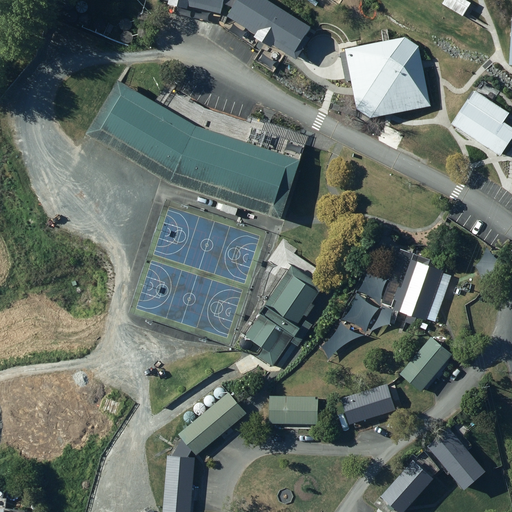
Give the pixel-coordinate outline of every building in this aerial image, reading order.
[(176,0),(176,2),(196,7),(196,4),(228,12),(230,1),(235,4),(237,0),(176,0)] [(263,33),(262,35),(279,46),(280,44),(303,58),(313,42),(308,38),(316,26),(275,0),(237,0),(235,4),(240,6),(234,15),(263,33)] [(352,48),(353,50),(344,52),(350,80),(358,79),(364,108),(378,117),(436,105),(423,46),(410,36),(352,48)] [(96,132),(179,182),(291,218),(309,160),(203,126),(127,80),(96,132)] [(511,111),(481,90),(459,123),(506,155),(511,149),(511,125),(507,122),(511,114),(511,111)] [(403,285),(396,307),(430,319),(448,268),(419,259),(410,287),(403,285)] [(270,347),(264,356),(277,366),(294,341),(301,345),(316,324),(306,317),(308,314),(311,316),(319,305),(316,303),(328,286),(298,265),(271,303),(273,304),(252,334),(270,347)] [(342,322),(348,336),(366,335),(382,309),(359,295),(342,322)] [(436,336),(406,374),(427,390),(457,353),(436,336)] [(391,383),(346,398),(355,424),(400,409),(391,383)] [(226,394),(219,385),(182,416),(189,424),(226,394)] [(194,511),(199,457),(192,457),(197,448),(201,454),(251,412),(234,392),(184,433),(188,437),(177,455),(172,455),(166,511),(194,511)] [(275,423),(322,424),(322,396),(275,395),(275,423)] [(452,429),(432,448),(472,489),(492,470),(452,429)] [(393,503),(391,505),(397,510),(400,507),(405,511),(410,511),(439,478),(417,459),(386,496),(393,503)] [(479,485),(470,493),(476,499),(485,492),(479,485)]
